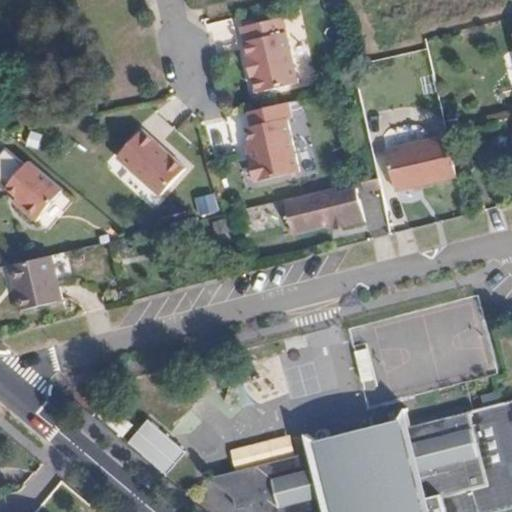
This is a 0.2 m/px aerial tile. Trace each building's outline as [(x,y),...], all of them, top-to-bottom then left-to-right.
[(246,75),(288,66),(277,12),(236,22),(242,53),(240,53),(246,75)] [(291,80),(288,66),(246,75),(251,89),(291,80)] [(250,157),(245,158),(251,180),(295,170),(282,116),(241,126),(250,157)] [(157,195),(181,167),(137,129),(112,157),(157,195)] [(449,174),(440,136),(382,150),(391,188),(449,174)] [(242,143),(245,158),(250,157),(246,143),(242,143)] [(35,219),(60,188),(26,160),(5,187),(24,203),(21,208),(35,219)] [(333,190),(332,185),(286,196),(289,210),(287,211),(288,216),(291,215),(295,229),(331,220),(330,216),(349,211),(351,219),(365,216),(358,184),(333,190)] [(9,198),(21,208),(24,203),(13,193),(9,198)] [(216,193),(199,197),(203,214),(220,210),(216,193)] [(332,223),(351,219),(349,211),(330,216),(331,220),(332,223)] [(56,301),(46,254),(4,264),(14,310),(56,301)] [(480,511),(511,503),(511,398),(491,404),(403,429),(400,420),(300,447),(302,456),(200,484),(220,498),(222,507),(231,505),(241,511),(293,511),(312,507),(312,511),(480,511)] [(166,474),(186,450),(148,418),(128,442),(166,474)]
